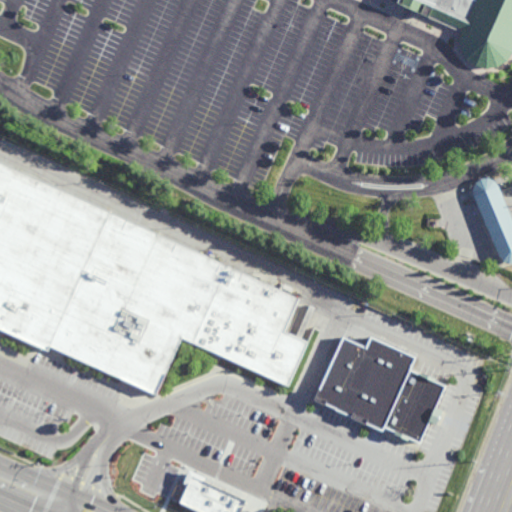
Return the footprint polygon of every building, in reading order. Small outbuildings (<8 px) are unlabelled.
[(511,0),(511,37),(510,43),(496,53),(480,51),(466,43),(462,29),(466,14),(432,0),(511,0)] [(0,161),(0,328),(48,350),(49,345),(156,394),(182,337),(288,385),(306,339),(281,328),(296,296),(0,161)] [(511,219),(498,183),(493,177),(487,174),(480,175),(475,179),(471,186),(473,193),(498,252),(503,257),(509,260),(511,260),(511,219)] [(316,404),(422,443),(444,383),(410,371),(416,355),(370,338),(367,346),(340,337),(316,404)] [(199,511),(240,511),(243,508),(253,511),(263,511),(268,501),(242,491),(240,497),(205,482),(207,477),(189,470),(184,484),(187,485),(180,504),(199,511)]
